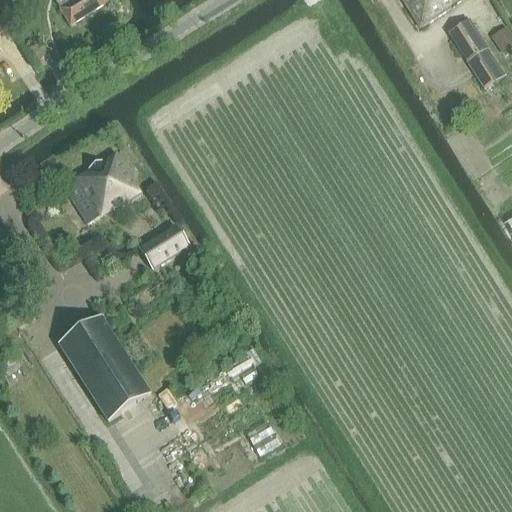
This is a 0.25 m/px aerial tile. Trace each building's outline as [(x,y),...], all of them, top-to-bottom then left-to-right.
[(108,5),(104,0),(59,0),(54,3),(70,29),(108,5)] [(400,0),(420,31),(462,4),(459,0),(400,0)] [(449,36),(468,66),(488,53),(469,23),(449,36)] [(511,39),(506,31),(493,40),(505,56),(511,51),(511,39)] [(488,53),(468,66),(485,92),(504,79),(488,53)] [(114,212),(142,195),(115,152),(75,178),(100,218),(113,210),(114,212)] [(153,274),(191,251),(178,229),(139,252),(153,274)] [(151,397),(102,320),(60,347),(108,425),(151,397)] [(21,348),(8,353),(12,366),(26,361),(21,348)] [(233,390),(244,382),(237,371),(225,378),(233,390)]
